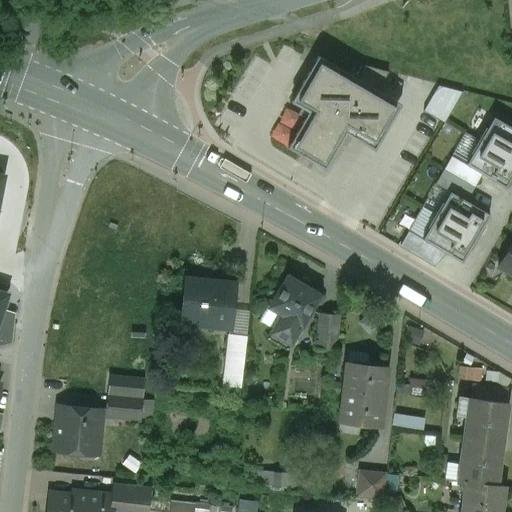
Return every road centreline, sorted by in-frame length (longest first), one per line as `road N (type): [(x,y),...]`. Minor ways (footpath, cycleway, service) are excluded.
road 1 (tertiary): [(511,346),(188,155),(92,108)]
road 2 (tertiary): [(278,0),(168,41),(92,108)]
road 3 (residential): [(41,276),(71,152),(92,108)]
road 4 (residential): [(13,511),(28,367)]
road 5 (residential): [(8,266),(23,161),(0,153)]
